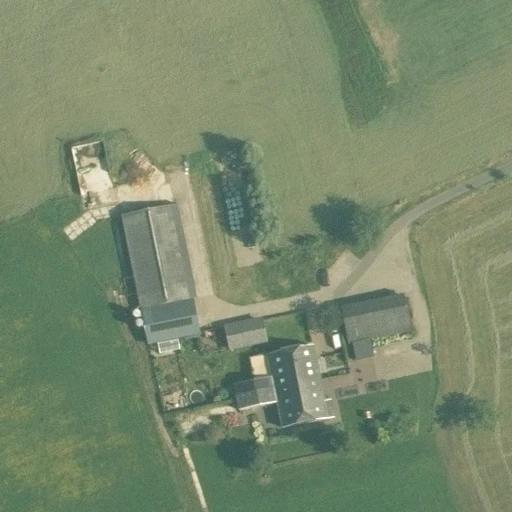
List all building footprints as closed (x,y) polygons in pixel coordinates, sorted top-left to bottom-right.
[(192,298),(193,298),(174,206),(119,218),(138,309),(139,309),(192,298)] [(403,294),(340,306),(347,344),(411,332),(403,294)] [(192,298),(139,309),(147,346),(164,342),(176,340),(200,335),(192,298)] [(260,320),(224,327),(229,351),(265,344),(260,320)] [(369,342),(351,345),(355,362),(372,358),(369,342)] [(330,400),(324,401),(313,347),(211,368),(220,415),(276,404),(281,430),(334,419),(330,400)]
